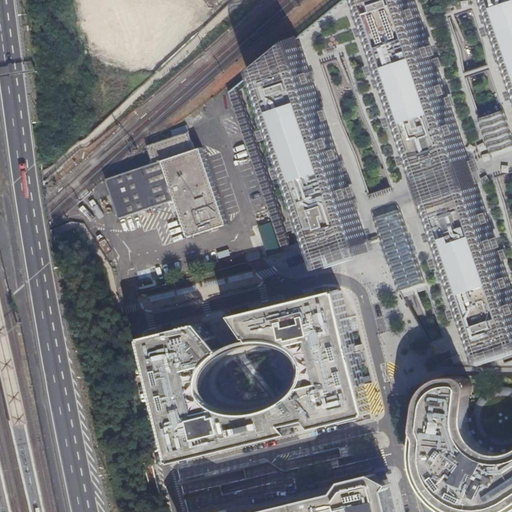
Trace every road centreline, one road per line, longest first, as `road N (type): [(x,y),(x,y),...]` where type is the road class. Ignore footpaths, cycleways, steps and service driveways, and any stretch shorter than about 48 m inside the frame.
road 1 (residential): [(415,511),(362,295),(335,278),(135,324),(177,511)]
road 2 (motorway): [(86,511),(38,264),(2,0)]
